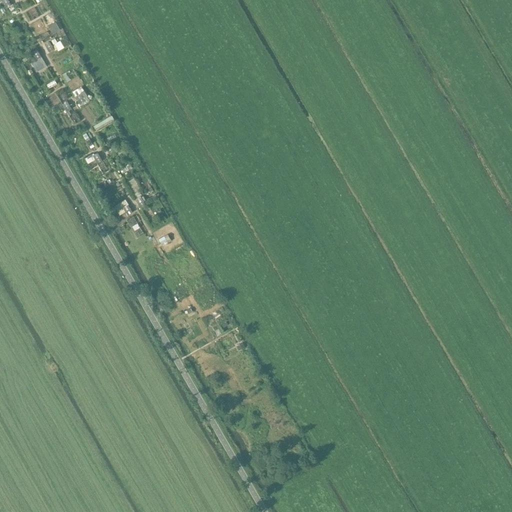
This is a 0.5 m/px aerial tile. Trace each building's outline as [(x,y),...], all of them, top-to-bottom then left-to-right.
[(55,22),(48,26),(52,34),(59,30),(55,22)] [(49,53),(54,50),(54,51),(57,49),(55,44),(51,46),(50,42),(45,45),(49,53)] [(35,48),(28,52),(32,57),(34,56),(36,60),(41,57),(35,48)] [(36,60),(31,64),(37,72),(47,66),(41,57),(36,60)] [(77,89),(72,92),(80,105),(85,102),(77,89)] [(67,102),(62,104),(67,112),(71,110),(67,102)] [(110,157),(115,154),(110,145),(105,148),(110,157)] [(98,153),(92,156),(97,164),(102,161),(98,153)] [(145,206),(141,198),(136,201),(140,208),(145,206)] [(127,205),(123,207),(128,216),(132,213),(127,205)]
